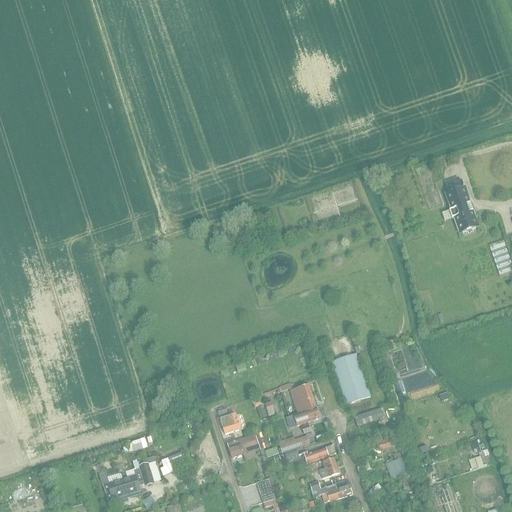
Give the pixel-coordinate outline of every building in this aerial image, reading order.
[(459,234),(478,227),(465,188),(461,189),(458,179),(445,183),(449,194),(446,195),(451,210),(449,211),(452,219),(454,218),(459,234)] [(511,271),(511,265),(503,241),(489,246),(499,276),(511,271)] [(284,348),(277,351),(279,357),(287,354),(284,348)] [(346,406),(370,398),(356,355),(332,363),(346,406)] [(453,383),(457,385),(462,391),(467,396),(470,399),(482,391),(495,387),(500,381),(503,378),(503,376),(503,375),(503,374),(503,373),(503,372),(503,371),(502,370),(502,369),(501,368),(500,368),(500,367),(499,366),(498,366),(498,365),(494,363),(490,362),(486,362),(480,363),(476,363),(473,361),(471,360),(470,359),(468,357),(465,355),(465,356),(466,357),(467,359),(467,363),(463,366),(460,368),(458,370),(454,374),(453,379),(453,383)] [(306,357),(299,359),(300,363),(301,363),(302,366),(309,364),(306,357)] [(384,361),(390,380),(397,378),(394,370),(391,359),(384,361)] [(244,364),(236,366),(238,374),(246,371),(244,364)] [(227,369),(220,371),(221,376),(223,375),(224,378),(229,376),(227,369)] [(479,411),(482,415),(486,423),(508,412),(511,408),(511,396),(510,395),(509,394),(507,393),(507,392),(506,390),(505,388),(505,387),(504,385),(504,383),(504,380),(503,378),(500,381),(495,387),(482,391),(470,399),(472,402),(476,407),(479,411)] [(405,393),(401,382),(395,383),(399,395),(405,393)] [(279,388),(279,389),(280,393),(292,389),(290,384),(279,388)] [(316,408),(308,385),(290,391),(297,414),(316,408)] [(264,397),(276,393),(275,391),(260,396),(261,397),(262,402),(263,402),(266,401),(264,397)] [(264,406),(263,402),(262,402),(261,397),(251,400),(254,409),(258,408),(264,406)] [(272,403),(265,406),(267,413),(274,410),(272,403)] [(310,432),(307,423),(320,419),(316,408),(297,414),(293,416),(297,426),(301,425),(302,428),(301,428),(303,434),(310,432)] [(486,423),(488,428),(493,440),(495,446),(509,441),(511,439),(511,408),(511,409),(508,412),(486,423)] [(354,418),(357,428),(386,419),(382,409),(354,418)] [(228,418),(226,410),(217,413),(225,435),(240,430),(235,415),(228,418)] [(188,423),(176,427),(179,434),(190,430),(188,423)] [(194,430),(187,433),(189,439),(196,437),(194,430)] [(243,456),(242,452),(257,447),(253,436),(227,445),(229,451),(229,450),(232,460),(243,456)] [(282,455),(299,449),(310,445),(307,437),(295,440),(294,438),(279,443),(280,446),(279,446),(282,455)] [(500,461),(504,471),(505,476),(511,473),(511,439),(495,446),(497,451),(500,461)] [(378,445),(381,452),(392,448),(391,444),(392,444),(391,440),(378,445)] [(392,444),(391,444),(392,448),(394,452),(403,449),(400,441),(392,444)] [(478,441),(471,444),(475,455),(481,453),(478,441)] [(132,444),(126,446),(129,454),(134,452),(133,448),(132,444)] [(307,465),(321,459),(322,461),(329,459),(328,457),(336,454),(333,446),(325,448),(325,449),(308,455),(307,452),(303,453),(305,457),(304,457),(307,465)] [(276,448),(264,452),(267,459),(279,455),(276,448)] [(370,449),(374,460),(376,460),(375,457),(376,457),(376,456),(381,454),(379,448),(375,449),(375,448),(370,449)] [(287,460),(299,456),(297,451),(285,455),(287,460)] [(411,474),(405,458),(399,460),(405,476),(403,479),(404,491),(413,490),(413,487),(413,484),(417,485),(417,481),(413,481),(413,480),(411,474)] [(339,474),(334,459),(322,463),(324,469),(319,471),(322,480),(339,474)] [(474,459),(468,461),(472,471),(478,469),(474,459)] [(145,486),(154,484),(148,465),(139,467),(143,480),(137,482),(136,476),(108,485),(112,501),(140,492),(139,487),(145,485),(145,486)] [(369,465),(358,469),(360,475),(371,471),(369,465)] [(168,467),(160,470),(163,478),(171,475),(168,467)] [(430,475),(425,477),(428,486),(433,484),(430,475)] [(272,492),(268,480),(256,484),(260,496),(272,492)] [(333,485),(338,500),(346,497),(352,495),(350,487),(347,488),(345,482),(335,485),(333,485)] [(329,503),(338,500),(333,485),(317,491),(319,496),(321,495),(324,504),(329,502),(329,503)]
